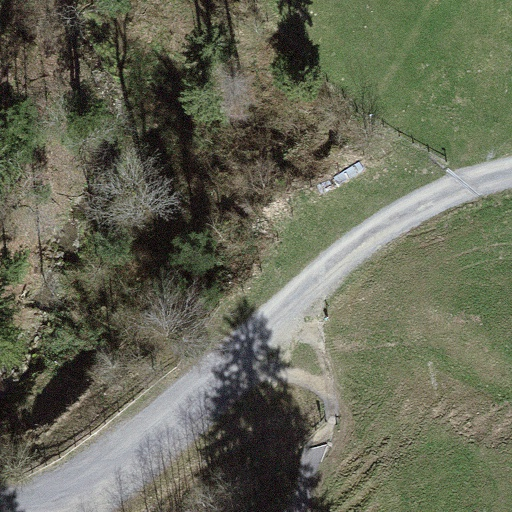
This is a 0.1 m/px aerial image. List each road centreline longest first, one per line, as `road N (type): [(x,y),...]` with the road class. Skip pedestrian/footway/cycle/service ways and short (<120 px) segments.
road 1 (track): [(71,511),(110,497),(285,325)]
road 2 (track): [(285,325),(436,202),(511,186)]
